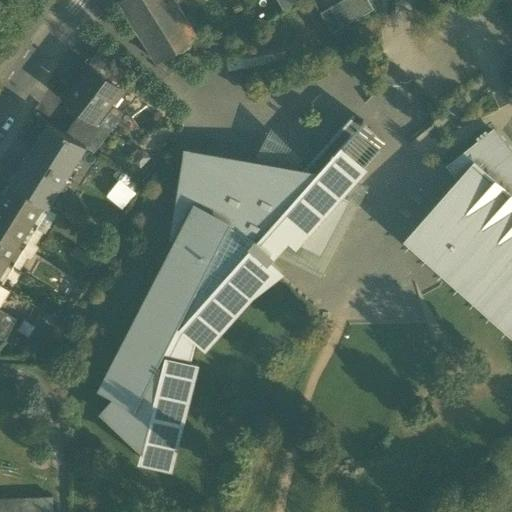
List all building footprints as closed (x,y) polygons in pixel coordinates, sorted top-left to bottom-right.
[(354,0),(342,0),(341,1),(353,22),(363,16),(354,0)] [(354,0),(363,16),(374,10),(367,0),(354,0)] [(341,1),(330,7),(342,28),(353,22),(341,1)] [(332,34),(342,28),(330,7),(320,13),(332,34)] [(286,51),(226,61),(228,72),(288,61),(286,51)] [(89,66),(105,78),(115,66),(100,52),(89,66)] [(81,112),(97,125),(98,124),(113,104),(123,92),(105,78),(89,66),(64,99),(81,112)] [(124,113),(113,104),(98,124),(110,132),(124,113)] [(86,148),(94,153),(110,132),(98,124),(97,125),(81,112),(65,135),(86,148)] [(511,114),(491,132),(511,158),(511,114)] [(353,116),(348,121),(356,128),(361,123),(353,116)] [(139,458),(172,466),(172,464),(171,463),(195,368),(196,369),(197,366),(191,364),(197,338),(206,346),(208,344),(207,343),(251,293),(277,274),(279,276),(281,274),(267,261),(274,253),(287,238),(321,256),(350,199),(340,194),(357,175),(380,149),(370,141),(375,136),(375,135),(363,125),(365,122),(363,120),(361,123),(356,128),(348,121),(302,173),(294,172),(251,165),(190,155),(190,152),(187,151),(173,236),(180,237),(103,385),(101,385),(100,387),(117,396),(101,414),(103,416),(105,414),(139,443),(140,454),(139,458)] [(272,123),(251,165),(294,172),(303,157),(272,123)] [(48,124),(10,185),(44,207),(48,209),(86,148),(65,135),(48,124)] [(456,160),(466,173),(475,163),(511,196),(511,158),(491,132),(456,160)] [(384,144),(375,136),(370,141),(380,149),(384,144)] [(151,158),(141,150),(132,161),(141,169),(151,158)] [(451,163),(462,178),(466,173),(456,160),(451,163)] [(511,196),(475,163),(466,173),(462,178),(413,232),(511,320),(511,196)] [(287,238),(274,253),(322,276),(372,182),(357,175),(340,194),(350,199),(321,256),(287,238)] [(136,193),(120,179),(106,196),(122,209),(136,193)] [(10,185),(0,201),(0,205),(32,226),(44,207),(10,185)] [(0,205),(0,231),(20,245),(32,226),(0,205)] [(32,226),(44,233),(45,234),(57,215),(48,209),(44,207),(32,226)] [(20,245),(35,254),(39,248),(36,245),(44,233),(32,226),(20,245)] [(0,231),(0,258),(8,263),(20,245),(0,231)] [(107,265),(116,251),(99,241),(90,254),(107,265)] [(20,245),(8,263),(20,270),(28,258),(32,260),(35,254),(20,245)] [(0,258),(0,276),(8,263),(0,258)] [(16,321),(6,315),(0,323),(0,339),(3,342),(16,321)] [(63,340),(45,329),(34,345),(52,357),(63,340)] [(0,499),(0,511),(53,511),(53,497),(0,499)]
